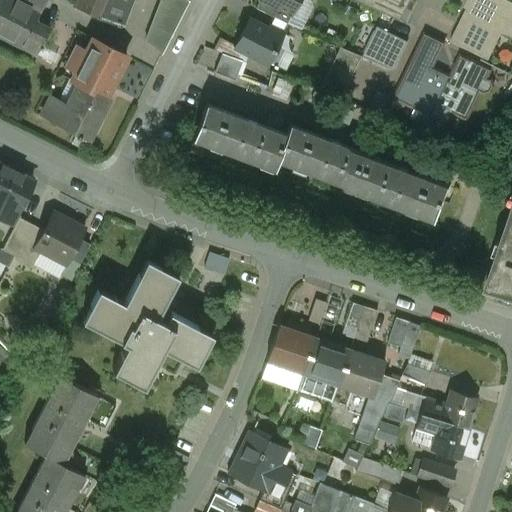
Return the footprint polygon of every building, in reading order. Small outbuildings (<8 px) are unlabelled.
[(40,11),(18,0),(0,0),(0,36),(22,48),(23,47),(33,27),(41,10),(40,11)] [(45,0),(18,0),(40,11),(41,10),(45,0)] [(132,0),(76,0),(74,7),(123,26),(132,0)] [(190,2),(186,0),(161,0),(145,41),(162,55),(161,55),(162,56),(190,2)] [(291,14),(262,0),(259,0),(256,8),(287,23),(291,14)] [(262,0),(291,14),(298,0),(262,0)] [(298,0),(291,14),(287,23),(300,29),(313,4),(305,0),(298,0)] [(408,0),(357,0),(399,20),(408,0)] [(470,0),(450,41),(481,55),(493,31),(498,21),(511,28),(511,1),(508,0),(470,0)] [(268,29),(249,19),(235,48),(268,65),(284,34),(269,26),(268,29)] [(366,53),(395,68),(409,40),(380,25),(366,53)] [(46,34),(33,27),(23,47),(36,54),(46,34)] [(493,31),(481,55),(487,58),(495,42),(494,42),(497,37),(497,36),(496,33),(493,31)] [(450,77),(441,72),(442,71),(433,67),(441,48),(440,44),(441,41),(425,33),(394,98),(448,124),(454,112),(467,119),(480,91),(484,93),(491,91),(493,85),(491,79),(487,77),(491,69),(461,55),(450,77)] [(92,39),(86,52),(77,48),(67,66),(76,71),(72,80),(79,83),(82,84),(106,96),(126,57),(92,39)] [(363,56),(340,47),(319,91),(342,99),(363,56)] [(243,62),(223,54),(216,73),(236,80),(243,62)] [(82,84),(71,107),(52,97),(42,116),(89,139),(110,98),(106,96),(82,84)] [(451,185),(291,125),(287,134),(208,104),(195,139),(274,169),(278,160),(438,219),(451,185)] [(33,180),(0,164),(0,202),(0,203),(0,202),(0,208),(15,215),(33,180)] [(84,229),(53,213),(43,231),(34,248),(40,251),(66,264),(84,229)] [(511,216),(489,285),(511,293),(511,216)] [(19,219),(2,250),(14,256),(30,225),(19,219)] [(30,225),(14,256),(33,266),(40,251),(34,248),(43,231),(30,225)] [(206,251),(197,294),(219,299),(228,255),(206,251)] [(153,279),(139,272),(123,302),(98,289),(88,307),(102,314),(95,328),(125,344),(112,369),(129,377),(136,364),(149,371),(161,347),(182,358),(189,344),(203,351),(211,335),(161,308),(178,276),(160,266),(153,279)] [(328,301),(317,298),(310,324),(370,340),(379,308),(330,294),(328,301)] [(314,336),(279,324),(266,360),(301,372),(314,336)] [(41,336),(31,331),(15,360),(24,369),(41,336)] [(349,348),(314,336),(301,372),(337,385),(349,348)] [(384,360),(349,348),(337,385),(372,396),(384,360)] [(428,374),(406,364),(401,375),(423,385),(428,374)] [(94,394),(59,376),(24,443),(46,455),(59,461),(66,448),(69,450),(91,409),(88,407),(94,394)] [(476,400),(448,391),(443,404),(438,419),(467,428),(476,400)] [(443,404),(423,397),(418,413),(438,419),(443,404)] [(438,419),(418,413),(413,428),(433,434),(438,419)] [(467,428),(438,419),(433,434),(429,447),(458,456),(467,428)] [(376,437),(397,442),(401,426),(381,420),(376,437)] [(251,431),(231,475),(264,491),(259,501),(279,510),(282,511),(296,475),(290,472),(288,476),(275,471),(285,447),(251,431)] [(59,461),(46,455),(15,511),(64,511),(77,488),(74,486),(80,475),(82,477),(83,474),(59,461)] [(403,472),(361,456),(355,469),(397,486),(403,472)] [(454,472),(424,460),(418,477),(448,489),(454,472)] [(289,509),(296,511),(307,511),(321,481),(304,474),(289,509)] [(391,511),(390,511),(322,485),(314,504),(316,505),(317,503),(339,511),(391,511)] [(442,511),(446,503),(419,493),(415,504),(411,511),(442,511)] [(232,511),(236,505),(215,495),(207,511),(232,511)] [(411,511),(415,504),(396,496),(390,511),(391,511),(411,511)] [(277,511),(279,510),(259,501),(255,511),(258,511),(277,511)] [(339,511),(317,503),(316,505),(313,511),(339,511)]
